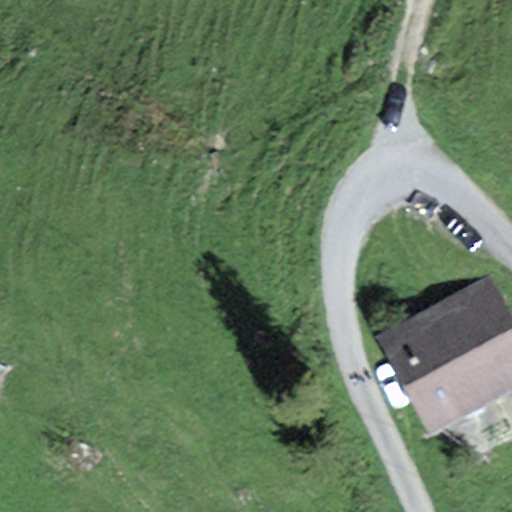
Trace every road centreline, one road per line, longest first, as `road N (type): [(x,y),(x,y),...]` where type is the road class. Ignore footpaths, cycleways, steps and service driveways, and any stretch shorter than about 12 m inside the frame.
road 1 (track): [(511,250),(403,168),(340,236),(340,343),(414,511)]
road 2 (track): [(431,0),(414,60),(403,168)]
